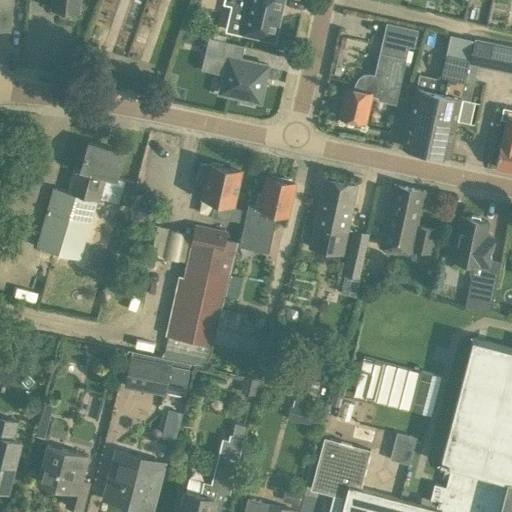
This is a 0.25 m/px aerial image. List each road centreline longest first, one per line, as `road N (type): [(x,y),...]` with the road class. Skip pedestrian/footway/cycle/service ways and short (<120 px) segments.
road 1 (tertiary): [(293,141),(0,90)]
road 2 (tertiary): [(511,189),(293,141)]
road 3 (residential): [(293,141),(323,0)]
